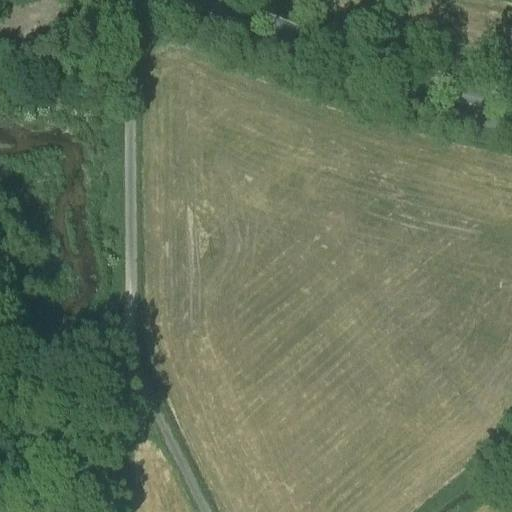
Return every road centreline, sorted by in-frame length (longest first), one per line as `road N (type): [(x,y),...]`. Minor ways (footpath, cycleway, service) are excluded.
road 1 (unclassified): [(201,511),(131,372),(122,0)]
road 2 (tertiary): [(198,0),(368,69),(511,104)]
